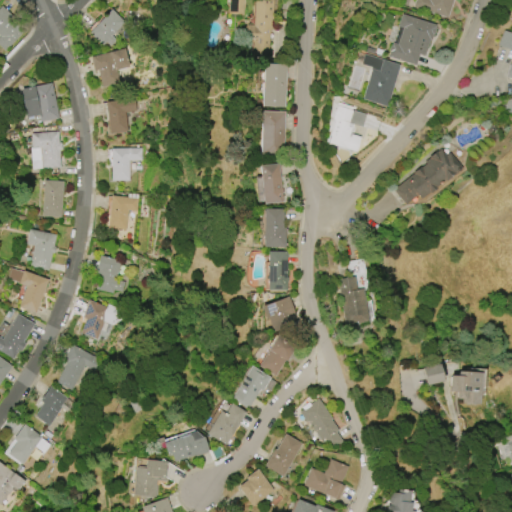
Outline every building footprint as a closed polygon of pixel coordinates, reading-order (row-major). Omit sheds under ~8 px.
[(228,14),(228,0),(243,0),(243,15),(228,14)] [(272,0),(271,30),(270,30),(268,58),(251,57),(252,43),(244,42),(245,25),(252,25),(253,0),(272,0)] [(452,0),(447,18),(412,7),(414,0),(452,0)] [(0,7),(1,6),(25,29),(4,51),(0,47),(0,7)] [(111,9),(124,22),(111,36),(115,40),(110,46),(105,42),(102,46),(88,33),(111,9)] [(432,35),(430,42),(428,41),(423,56),(418,55),(414,66),(387,57),(389,52),(388,51),(390,46),(391,46),(392,43),(397,45),(402,28),(396,26),(400,14),(435,25),(434,28),(435,29),(433,35),(432,35)] [(511,115),(502,112),(505,99),(511,100),(511,99),(510,99),(511,91),(511,79),(505,78),(509,64),(511,64),(511,51),(497,46),(503,32),(511,35),(511,115)] [(90,57),(123,49),(128,67),(115,70),(119,83),(101,88),(96,70),(93,71),(90,57)] [(398,65),(385,107),(361,99),(370,69),(372,69),(372,68),(360,64),(363,54),(398,65)] [(261,107),(262,64),(286,64),(284,107),(261,107)] [(19,89),(50,83),(58,119),(39,122),(38,116),(25,118),(19,89)] [(109,134),(104,102),(133,98),(135,111),(124,113),(127,131),(109,134)] [(326,143),(333,121),(331,120),(336,103),(352,107),(351,111),(352,111),(348,123),(353,125),(350,134),(359,137),(354,152),(326,143)] [(259,157),(261,111),(284,112),(282,158),(259,157)] [(31,170),(29,148),(31,148),(30,134),(57,132),(57,143),(60,143),(61,151),(58,151),(59,168),(31,170)] [(110,181),(110,149),(141,148),(141,161),(128,161),(129,181),(110,181)] [(449,154),(460,169),(444,182),(443,180),(434,187),(435,189),(429,194),(428,193),(419,199),(416,196),(404,205),(392,190),(413,174),(412,173),(420,167),(421,168),(425,164),(424,162),(428,158),(436,152),(436,153),(440,150),(445,156),(449,154)] [(263,205),(259,166),(278,164),(281,189),(282,189),(282,193),(281,193),(282,203),(263,205)] [(41,217),(43,180),(62,181),(60,218),(41,217)] [(106,228),(110,196),(127,197),(127,194),(137,195),(136,212),(127,211),(125,230),(106,228)] [(263,247),(263,209),(283,209),(282,228),(285,228),(285,247),(263,247)] [(28,229),(54,235),(52,246),(54,247),(53,254),(51,253),(47,270),(28,267),(32,246),(25,244),(28,229)] [(266,290),(267,252),(286,252),(286,278),(287,278),(287,282),(285,282),(285,291),(266,290)] [(99,256),(120,261),(115,280),(124,282),(122,293),(113,290),(113,294),(95,289),(98,274),(94,273),(99,256)] [(47,280),(35,314),(17,307),(25,286),(17,284),(18,282),(7,279),(10,268),(21,272),(22,271),(47,280)] [(344,326),(336,279),(353,276),(356,290),(361,289),(367,322),(344,326)] [(271,334),(297,325),(288,297),(262,306),(271,334)] [(113,326),(104,322),(97,340),(80,333),(85,319),(81,318),(88,300),(106,307),(107,305),(124,311),(121,321),(113,326)] [(33,324),(22,343),(24,344),(19,352),(17,350),(12,359),(0,352),(0,339),(1,340),(16,314),(33,324)] [(257,366),(276,335),(295,346),(286,362),(283,361),(274,376),(257,366)] [(71,345),(100,360),(94,371),(85,367),(72,391),(55,382),(65,363),(62,362),(71,345)] [(0,359),(11,367),(0,382),(0,359)] [(422,368),(438,364),(442,382),(426,385),(422,368)] [(230,399),(250,367),(269,378),(261,391),(258,390),(247,409),(230,399)] [(448,392),(449,376),(456,377),(457,372),(480,373),(478,405),(461,404),(461,399),(455,399),(455,392),(448,392)] [(49,386),(67,398),(67,399),(74,404),(68,413),(61,408),(48,426),(33,416),(42,403),(39,401),(49,386)] [(298,412),(302,409),(301,407),(308,403),(309,404),(317,399),(331,420),(338,431),(336,432),(343,442),(328,452),(307,421),(305,422),(298,412)] [(245,413),(225,446),(206,434),(220,411),(224,414),(230,403),(245,413)] [(208,452),(195,457),(194,455),(174,462),(171,456),(167,457),(162,444),(157,446),(155,440),(162,437),(163,440),(171,437),(169,433),(173,432),(171,426),(180,422),(187,426),(188,425),(202,438),(203,437),(208,452)] [(34,447),(21,465),(6,454),(15,442),(12,439),(23,425),(40,437),(40,438),(50,446),(44,454),(34,447)] [(301,444),(282,477),(263,466),(273,450),(275,451),(284,434),(301,444)] [(338,500),(302,486),(310,468),(322,473),(328,459),(346,467),(339,485),(343,486),(338,500)] [(167,479),(166,482),(156,481),(154,497),(131,495),(134,467),(136,467),(136,466),(144,467),(144,460),(165,462),(164,477),(167,479)] [(0,503),(0,464),(24,481),(16,491),(11,487),(10,489),(11,491),(9,494),(8,494),(0,503)] [(252,507),(236,487),(246,480),(244,478),(256,469),(273,490),(252,507)] [(393,490),(400,490),(400,486),(412,487),(411,499),(414,499),(413,507),(417,507),(416,511),(391,511),(392,500),(390,498),(390,494),(393,492),(393,490)] [(141,511),(140,507),(167,498),(171,511),(141,511)] [(292,511),(297,500),(314,507),(315,505),(333,511),(292,511)]
